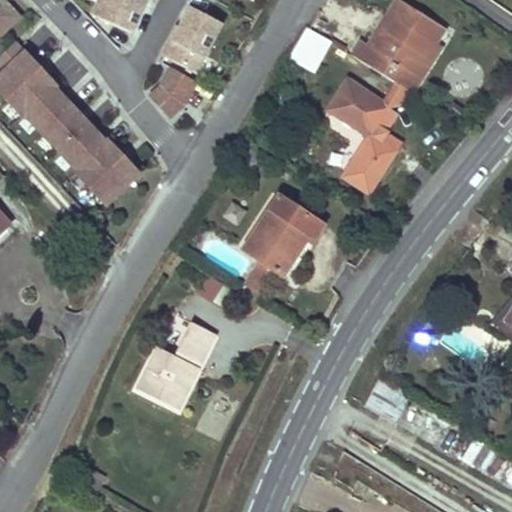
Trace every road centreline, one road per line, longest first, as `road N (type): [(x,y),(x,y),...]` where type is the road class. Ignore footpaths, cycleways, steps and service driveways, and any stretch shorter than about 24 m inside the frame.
road 1 (tertiary): [(511,124),(348,342),(265,511)]
road 2 (residential): [(7,511),(196,172)]
road 3 (residential): [(196,172),(293,0)]
